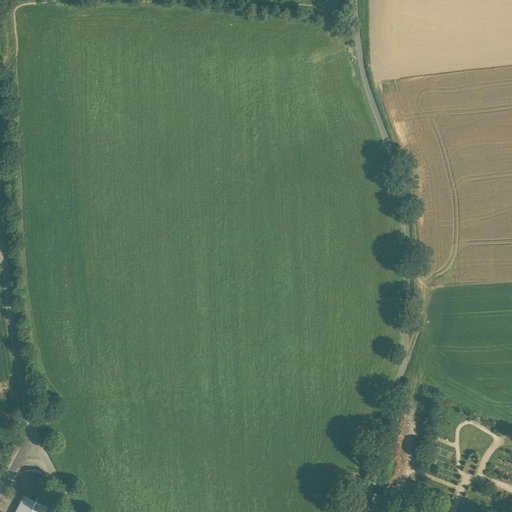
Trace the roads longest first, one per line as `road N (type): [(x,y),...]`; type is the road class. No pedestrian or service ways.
road 1 (unclassified): [(341,511),(404,364),(407,224),(362,63),(354,0)]
road 2 (track): [(17,50),(27,285),(42,370),(69,402),(34,430)]
road 3 (unclassified): [(5,260),(28,417),(74,511)]
